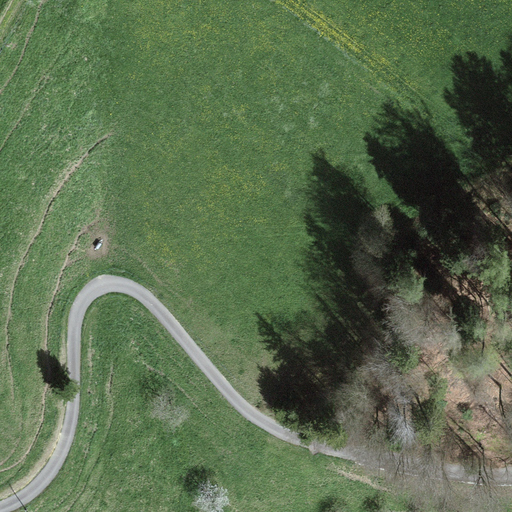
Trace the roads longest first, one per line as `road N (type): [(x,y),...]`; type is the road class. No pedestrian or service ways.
road 1 (unclassified): [(0,507),(32,489),(60,454),(73,406),(77,312),(86,295),(111,284),(150,301),(237,402),(276,429),(389,461),(511,476)]
road 2 (track): [(285,0),(497,156),(511,159)]
